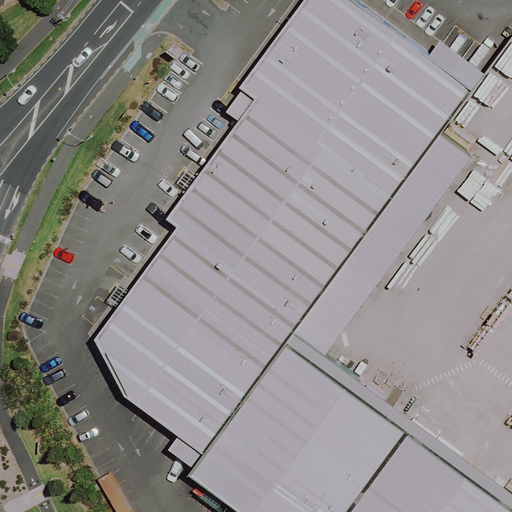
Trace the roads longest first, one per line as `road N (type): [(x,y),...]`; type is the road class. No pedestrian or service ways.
road 1 (unknown): [(511,151),(383,328),(383,361),(428,393)]
road 2 (tertiary): [(140,0),(0,149)]
road 3 (unknown): [(511,287),(428,393)]
